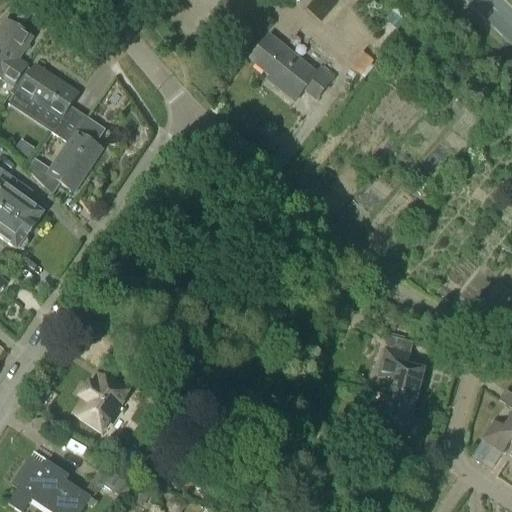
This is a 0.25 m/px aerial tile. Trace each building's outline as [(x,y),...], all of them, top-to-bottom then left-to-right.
[(0,79),(13,89),(26,70),(15,63),(30,40),(5,23),(0,30),(0,79)] [(293,104),(302,93),(314,103),(331,82),(319,72),(315,77),(269,38),(249,63),(275,84),(272,88),(293,104)] [(361,78),(371,66),(373,64),(361,55),(350,69),(361,78)] [(65,114),(76,97),(34,69),(18,93),(59,121),(50,134),(66,145),(69,147),(85,123),(84,122),(82,125),(65,114)] [(101,115),(109,96),(96,90),(88,109),(101,115)] [(69,147),(66,145),(48,172),(33,162),(26,173),(51,198),(59,186),(72,195),(101,152),(92,147),(101,133),(91,127),(85,123),(69,147)] [(0,213),(29,236),(30,233),(31,233),(33,231),(32,229),(42,217),(23,203),(30,193),(0,171),(0,213)] [(27,239),(29,236),(0,213),(0,242),(15,253),(16,251),(18,252),(22,252),(26,246),(26,243),(24,241),(26,238),(27,239)] [(386,398),(415,406),(423,373),(406,369),(409,358),(384,351),(377,380),(390,383),(386,398)] [(83,403),(73,418),(103,437),(128,400),(98,380),(92,389),(88,387),(79,400),(83,403)] [(415,406),(386,398),(378,430),(394,435),(391,446),(416,453),(423,424),(411,421),(415,406)] [(311,412),(307,429),(318,431),(323,415),(311,412)] [(511,446),(511,417),(504,430),(493,423),(481,442),(502,456),(509,444),(511,446)] [(233,454),(212,443),(199,462),(221,474),(233,454)] [(82,511),(90,501),(83,496),(64,484),(67,479),(48,466),(44,471),(29,461),(11,489),(16,492),(7,506),(15,511),(23,511),(30,502),(44,511),(82,511)] [(163,480),(179,491),(192,475),(175,463),(163,480)] [(101,468),(92,482),(103,490),(123,502),(132,489),(101,468)]
